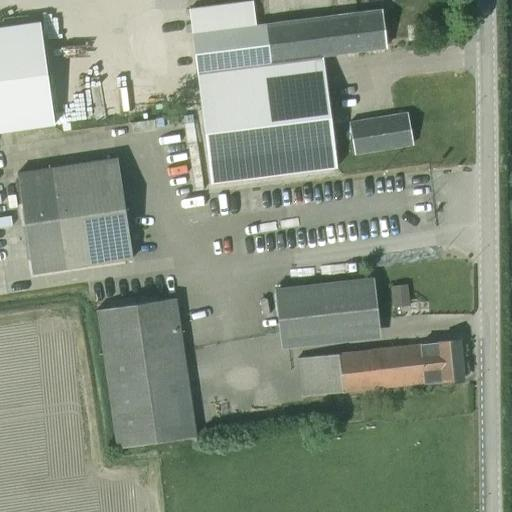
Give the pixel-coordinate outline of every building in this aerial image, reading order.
[(268,0),(252,0),(253,1),(254,1),(255,11),(269,9),(268,0)] [(213,180),(338,165),(324,56),(269,62),(265,24),(257,25),(255,11),(254,1),(253,1),(192,9),(213,180)] [(386,48),(381,9),(265,24),(269,62),(324,56),(386,48)] [(0,131),(54,124),(41,32),(40,22),(0,27),(0,131)] [(407,112),(348,121),(354,154),(412,145),(407,112)] [(32,273),(65,268),(132,258),(118,157),(17,172),(32,273)] [(379,321),(374,277),(274,288),(279,332),(379,321)] [(393,308),(410,305),(408,284),(390,286),(393,308)] [(117,448),(158,442),(196,436),(176,297),(96,309),(117,448)] [(297,356),(301,396),(464,379),(459,340),(297,356)] [(364,421),(362,394),(331,398),(333,424),(364,421)]
